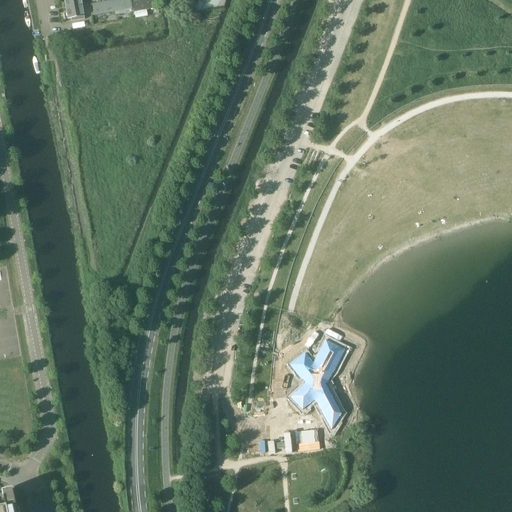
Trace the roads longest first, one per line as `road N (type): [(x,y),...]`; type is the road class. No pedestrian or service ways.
road 1 (secondary): [(141,511),(135,424),(155,302),(270,0)]
road 2 (unclassified): [(26,477),(54,430),(0,145)]
road 3 (track): [(44,32),(90,267)]
